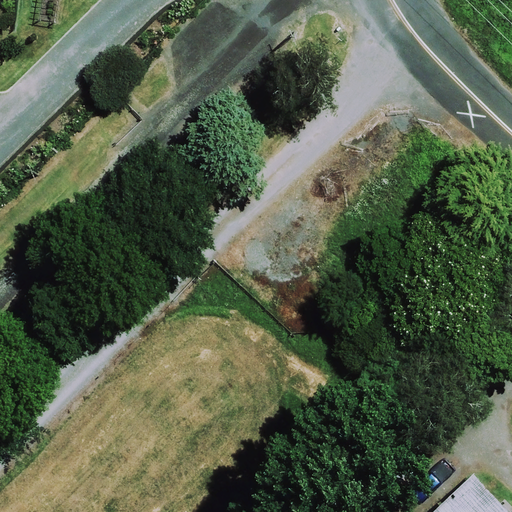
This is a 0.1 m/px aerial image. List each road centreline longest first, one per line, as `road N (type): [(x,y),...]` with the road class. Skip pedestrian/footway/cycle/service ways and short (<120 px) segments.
road 1 (unknown): [(168,0),(0,148)]
road 2 (residential): [(391,0),(444,64),(511,126)]
